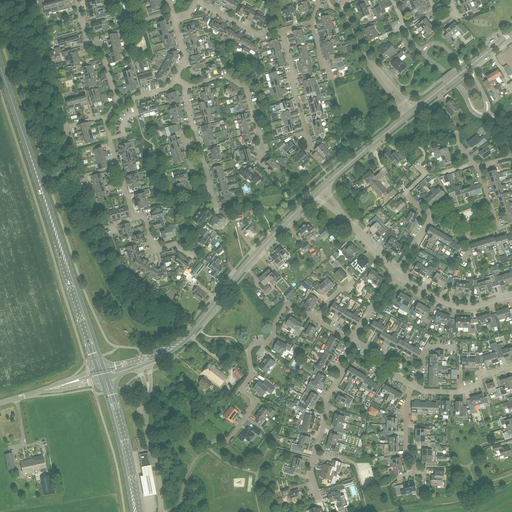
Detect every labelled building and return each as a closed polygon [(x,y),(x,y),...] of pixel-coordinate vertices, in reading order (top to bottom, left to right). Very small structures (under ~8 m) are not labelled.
[(59,11),(55,0),(52,0),(53,2),(49,3),(52,13),(59,11)] [(65,9),(62,0),(61,0),(59,1),(58,0),(55,0),(59,11),(65,9)] [(62,0),(65,9),(72,7),(70,1),(73,0),(72,0),(62,0)] [(96,6),(101,4),(100,0),(91,0),(91,3),(87,4),(89,11),(96,9),(96,6)] [(161,2),(160,0),(157,0),(150,2),(152,8),(147,9),(148,13),(158,11),(157,8),(161,7),(159,3),(161,2)] [(227,10),(233,0),(232,0),(224,0),(222,5),(224,7),(223,8),(227,10)] [(239,4),(233,0),(227,10),(231,12),(231,11),(234,12),(239,4)] [(377,0),(380,6),(377,7),(374,8),(377,15),(380,14),(386,12),(384,9),(389,7),(385,0),(377,0)] [(415,0),(412,0),(409,1),(411,7),(415,5),(417,9),(425,5),(422,0),(419,0),(416,1),(415,0)] [(310,11),(308,4),(309,4),(308,1),(298,4),(301,14),(310,11)] [(475,5),(475,6),(474,3),(472,2),(470,3),(462,7),(465,13),(471,11),(472,13),(479,10),(478,7),(477,8),(475,5)] [(49,14),(52,13),(49,3),(39,6),(40,9),(43,8),(46,17),(50,16),(49,14)] [(369,20),(375,17),(372,9),(368,11),(365,4),(357,8),(361,17),(367,15),(369,20)] [(249,15),(251,11),(253,9),(247,5),(245,8),(242,6),(237,14),(241,17),(242,14),(248,17),(246,20),(249,21),(252,16),(249,15)] [(428,12),(425,5),(417,9),(419,12),(415,14),(416,17),(415,17),(416,20),(423,17),(422,14),(428,12)] [(291,14),(295,13),(293,6),(287,7),(288,11),(283,12),(285,22),(293,20),(291,14)] [(105,17),(103,11),(97,13),(96,9),(89,11),(90,18),(95,17),(96,20),(105,17)] [(256,14),(251,11),(249,15),(252,16),(249,21),(252,23),(253,20),(259,23),(257,26),(261,28),(265,19),(262,17),(264,15),(258,11),(256,14)] [(317,26),(323,24),(332,22),(330,15),(322,18),(323,21),(316,23),(317,26)] [(106,23),(104,18),(95,21),(96,24),(92,25),(94,31),(103,29),(102,25),(106,23)] [(424,30),(430,24),(426,19),(421,23),(419,21),(414,25),(418,30),(421,27),(424,30)] [(209,26),(214,29),(214,30),(214,31),(215,32),(216,33),(217,33),(218,32),(219,32),(220,33),(225,25),(222,23),(220,26),(218,25),(219,22),(216,20),(215,22),(212,21),(209,26)] [(156,23),(158,30),(169,27),(169,24),(166,25),(164,21),(156,23)] [(183,32),(184,35),(195,32),(194,28),(200,27),(198,21),(185,25),(185,28),(183,28),(184,32),(183,32)] [(333,21),(332,22),(323,24),(324,27),(317,29),(318,33),(335,28),(333,21)] [(455,23),(450,27),(456,34),(459,32),(462,36),(467,32),(462,26),(460,28),(455,23)] [(435,30),(430,24),(424,30),(427,33),(423,36),(427,40),(432,36),(430,34),(435,30)] [(226,40),(231,32),(226,28),(227,26),(225,25),(220,33),(222,34),(221,37),(226,40)] [(370,40),(378,37),(373,26),(365,30),(370,40)] [(170,30),(169,27),(158,30),(160,37),(162,36),(168,34),(167,30),(170,30)] [(452,37),(456,34),(450,27),(444,31),(448,37),(446,39),(451,45),(450,45),(453,49),(456,47),(453,43),(456,41),(452,37)] [(337,35),(335,28),(318,33),(319,37),(326,35),(327,37),(330,39),(332,36),(335,36),(335,37),(337,36),(337,35)] [(303,29),(297,31),(295,29),(293,32),(294,35),(288,37),(289,40),(303,36),(303,37),(305,36),(303,29)] [(82,33),(78,34),(77,32),(70,33),(73,43),(77,42),(77,45),(83,43),(82,40),(84,40),(83,37),(82,33)] [(197,39),(195,32),(184,35),(185,39),(186,38),(187,42),(197,39)] [(236,42),(241,34),(238,32),(237,35),(231,32),(226,40),(232,44),(234,41),(236,42)] [(73,43),(70,33),(63,35),(66,45),(67,47),(70,47),(69,44),(73,43)] [(107,40),(108,43),(119,40),(118,33),(109,35),(111,39),(107,40)] [(173,33),(168,34),(162,36),(164,43),(173,40),(173,37),(174,37),(173,33)] [(243,50),(248,41),(242,38),(244,35),(241,34),(236,42),(239,44),(237,46),(243,50)] [(66,45),(63,35),(57,37),(57,39),(55,40),(55,41),(56,44),(56,45),(59,44),(59,46),(66,45)] [(305,43),(303,37),(303,36),(289,40),(290,43),(296,42),(297,45),(300,44),(300,45),(305,43)] [(333,49),(330,39),(327,37),(326,40),(326,43),(321,44),(323,51),(333,49)] [(199,45),(197,39),(187,42),(188,45),(186,45),(187,49),(199,45)] [(268,42),(270,49),(281,46),(280,42),(278,42),(278,39),(268,42)] [(121,47),(119,40),(108,43),(109,46),(112,45),(113,49),(118,48),(121,47)] [(174,43),(173,40),(164,43),(166,50),(177,46),(176,42),(174,43)] [(253,44),(248,41),(243,50),(249,53),(250,50),(253,52),(257,43),(255,42),(253,44)] [(301,47),(300,45),(300,44),(297,45),(294,46),(295,52),(298,51),(300,55),(308,53),(306,46),(301,47)] [(393,55),(399,49),(397,47),(394,49),(390,44),(385,48),(383,46),(378,50),(385,57),(391,53),(393,55)] [(201,52),(199,45),(187,49),(188,52),(189,52),(190,55),(201,52)] [(282,50),(281,46),(270,49),(272,55),(281,53),(281,50),(282,50)] [(119,54),(118,48),(113,49),(109,50),(111,55),(109,55),(110,57),(122,54),(119,54)] [(335,55),(333,49),(323,51),(325,58),(330,56),(331,59),(335,58),(341,56),(340,54),(335,55)] [(73,53),(72,50),(67,51),(61,53),(62,56),(68,55),(70,61),(79,58),(77,51),(73,53)] [(168,56),(167,59),(175,63),(179,57),(177,51),(168,53),(168,56)] [(310,52),(308,53),(300,55),(293,57),(294,60),(300,58),(301,61),(306,60),(310,59),(312,59),(310,52)] [(399,59),(404,55),(402,52),(394,58),(396,60),(391,64),(395,68),(395,67),(400,73),(407,67),(399,59)] [(282,55),(281,53),(272,55),(274,62),(285,59),(284,55),(282,55)] [(121,61),(120,56),(122,56),(122,54),(110,57),(110,58),(112,58),(113,63),(121,61)] [(190,61),(190,64),(202,61),(201,54),(190,57),(191,61),(190,61)] [(344,66),(343,60),(343,59),(342,58),(341,56),(335,58),(331,59),(329,60),(330,64),(336,63),(338,71),(345,69),(344,66)] [(82,61),(80,61),(79,58),(70,61),(71,66),(67,68),(68,72),(77,69),(84,67),(83,64),(83,63),(82,62),(82,61)] [(171,70),(175,63),(167,59),(163,65),(171,70)] [(217,70),(215,63),(216,63),(216,59),(212,60),(212,64),(208,65),(208,68),(201,70),(202,74),(203,74),(204,80),(208,79),(206,73),(217,70)] [(286,63),(285,59),(274,62),(276,69),(285,66),(284,63),(286,63)] [(310,59),(306,60),(301,61),(296,63),(298,69),(304,68),(304,71),(307,73),(313,71),(311,65),(312,65),(310,59)] [(94,72),(92,66),(96,65),(95,61),(90,62),(91,66),(84,67),(77,69),(77,70),(79,69),(79,72),(81,71),(84,70),(85,74),(94,72)] [(204,68),(202,61),(190,64),(191,68),(193,67),(194,71),(194,70),(195,72),(199,71),(198,69),(204,68)] [(168,76),(171,70),(163,65),(159,71),(168,76)] [(503,67),(508,76),(511,74),(507,65),(503,67)] [(123,72),(125,79),(133,77),(132,73),(135,72),(134,69),(123,72)] [(498,70),(492,74),(497,82),(498,84),(502,82),(501,80),(504,78),(502,75),(501,75),(498,70)] [(151,71),(144,73),(147,84),(150,84),(149,80),(153,79),(151,71)] [(164,83),(168,76),(159,71),(158,74),(156,75),(158,84),(164,83)] [(96,79),(94,72),(85,74),(82,75),(83,79),(80,80),(81,83),(96,79)] [(286,74),(281,75),(278,76),(277,72),(268,74),(270,81),(282,78),(287,76),(286,74)] [(147,84),(144,73),(137,75),(139,83),(144,82),(144,85),(147,84)] [(486,77),(487,80),(483,82),(488,90),(491,88),(490,86),(497,82),(492,74),(486,77)] [(134,81),(133,77),(125,79),(126,86),(138,83),(137,80),(134,81)] [(282,80),(282,78),(270,81),(272,87),(280,85),(279,81),(282,80)] [(317,84),(316,81),(315,78),(304,81),(303,78),(298,79),(299,83),(303,82),(304,88),(314,86),(317,85),(317,84)] [(96,79),(81,83),(84,82),(84,84),(87,84),(88,88),(93,86),(93,87),(97,86),(95,79),(96,79)] [(138,85),(138,83),(126,86),(128,92),(136,90),(135,86),(138,85)] [(236,87),(230,84),(225,92),(231,95),(230,96),(231,97),(237,95),(237,93),(236,93),(239,88),(236,87)] [(282,89),(280,85),(272,87),(274,94),(285,91),(285,88),(282,89)] [(94,89),(93,87),(93,86),(88,88),(91,97),(100,95),(98,88),(94,89)] [(316,92),(314,86),(304,88),(306,95),(311,94),(312,96),(320,94),(320,91),(316,92)] [(199,93),(200,96),(211,93),(209,87),(200,89),(200,92),(199,93)] [(286,94),(285,91),(274,94),(276,101),(284,99),(283,94),(286,94)] [(178,95),(177,95),(176,92),(167,95),(168,98),(167,98),(168,102),(169,104),(171,104),(180,102),(183,101),(182,96),(179,97),(178,95)] [(213,100),(211,93),(200,96),(201,100),(202,100),(203,102),(203,103),(207,102),(213,100)] [(81,94),(78,95),(81,106),(88,104),(86,96),(82,97),(81,94)] [(319,105),(317,98),(321,97),(320,94),(312,96),(313,99),(308,101),(310,107),(319,105)] [(81,106),(78,95),(76,95),(76,98),(72,100),(75,108),(81,106)] [(102,101),(100,95),(91,97),(94,107),(97,108),(98,106),(97,103),(102,101)] [(232,98),(232,99),(229,100),(230,103),(233,102),(234,105),(246,101),(245,98),(244,98),(243,95),(232,98)] [(75,108),(72,100),(68,101),(67,97),(65,98),(68,109),(75,108)] [(280,111),(277,112),(278,114),(280,113),(280,114),(295,110),(294,107),(292,100),(286,102),(285,101),(284,102),(282,103),(284,110),(280,111)] [(451,110),(452,110),(451,110),(452,109),(454,111),(454,110),(455,111),(456,111),(457,111),(460,109),(457,105),(456,106),(451,100),(446,104),(448,106),(445,108),(446,110),(450,115),(451,114),(451,113),(452,113),(452,112),(452,111),(451,110)] [(159,113),(157,106),(154,107),(152,101),(146,102),(148,112),(151,111),(152,113),(154,112),(155,114),(159,113)] [(246,105),(247,105),(246,101),(234,105),(234,107),(233,108),(234,112),(235,112),(235,113),(240,112),(242,113),(244,110),(244,109),(247,108),(246,105)] [(148,112),(146,102),(140,104),(141,111),(139,111),(141,117),(144,116),(143,113),(148,112)] [(180,104),(180,102),(171,104),(172,107),(171,107),(171,110),(169,110),(170,115),(172,114),(181,112),(179,105),(180,104)] [(209,108),(207,102),(203,103),(203,102),(199,104),(192,106),(193,109),(200,107),(201,110),(209,108)] [(324,114),(322,104),(319,105),(310,107),(311,114),(316,113),(317,116),(320,117),(322,114),(324,114)] [(211,115),(209,108),(201,110),(201,113),(194,115),(195,119),(211,115)] [(297,112),(291,114),(290,111),(295,110),(280,114),(282,121),(283,120),(299,116),(297,112)] [(183,118),(181,112),(172,114),(174,119),(171,120),(172,124),(178,123),(178,122),(182,122),(181,119),(183,118)] [(236,116),(238,123),(250,120),(249,116),(248,117),(247,113),(236,116)] [(212,114),(211,115),(195,119),(196,123),(203,121),(204,124),(214,121),(212,114)] [(293,124),(293,122),(300,120),(299,116),(283,120),(285,126),(284,127),(293,124)] [(313,129),(323,127),(320,117),(317,116),(315,118),(316,121),(311,122),(313,129)] [(251,123),(250,120),(238,123),(240,130),(250,127),(250,124),(251,123)] [(81,127),(82,131),(90,129),(88,122),(77,125),(78,128),(81,127)] [(209,124),(205,126),(206,129),(201,130),(202,137),(212,134),(209,124)] [(301,125),(294,127),(293,124),(284,127),(286,134),(291,132),(292,133),(293,132),(298,130),(298,131),(303,129),(301,125)] [(169,127),(171,136),(176,135),(175,133),(179,132),(177,125),(169,127)] [(251,130),(250,127),(240,130),(242,136),(254,133),(253,129),(251,130)] [(324,139),(325,136),(323,127),(313,129),(315,136),(320,134),(321,137),(324,139)] [(92,135),(90,129),(82,131),(83,135),(80,136),(81,139),(92,135)] [(255,136),(254,133),(242,136),(243,143),(247,142),(247,143),(250,144),(251,142),(251,141),(254,140),(253,137),(255,136)] [(212,134),(202,137),(204,143),(205,143),(206,147),(218,143),(216,139),(214,140),(212,134)] [(94,142),(92,135),(81,139),(81,141),(85,140),(86,144),(94,142)] [(177,139),(176,135),(171,136),(167,137),(169,144),(181,141),(180,138),(177,139)] [(475,138),(472,140),(467,143),(471,149),(478,144),(480,146),(486,141),(483,136),(477,141),(475,138)] [(133,144),(131,145),(130,142),(126,143),(123,141),(122,144),(122,145),(119,145),(120,149),(119,149),(120,152),(134,148),(133,144)] [(181,144),(181,141),(169,144),(171,151),(179,149),(178,145),(181,144)] [(289,155),(296,148),(291,142),(287,146),(283,142),(278,147),(280,150),(283,148),(289,155)] [(491,147),(489,145),(491,144),(489,142),(482,147),(484,150),(480,153),(484,159),(491,154),(487,149),(491,147)] [(324,157),(329,152),(322,144),(315,150),(317,152),(313,155),(318,160),(319,159),(321,162),(325,158),(324,157)] [(221,147),(218,148),(217,147),(215,147),(215,146),(208,148),(209,153),(211,153),(212,155),(219,153),(222,152),(221,147)] [(433,149),(434,153),(435,152),(437,159),(449,155),(447,148),(441,150),(440,147),(433,149)] [(93,150),(95,157),(107,154),(106,151),(103,152),(102,148),(93,150)] [(135,150),(132,151),(132,149),(134,148),(120,152),(120,156),(122,155),(123,159),(136,155),(135,150)] [(180,153),(179,149),(171,151),(173,157),(184,154),(183,152),(180,153)] [(243,163),(251,161),(248,149),(240,152),(243,163)] [(395,159),(392,155),(388,151),(382,157),(389,165),(392,162),(395,166),(394,164),(395,163),(394,160),(395,159)] [(303,168),(309,162),(308,160),(309,159),(303,152),(299,156),(298,155),(295,158),(295,159),(294,161),(299,166),(301,165),(303,168)] [(403,161),(406,158),(401,153),(399,155),(395,152),(392,155),(395,159),(394,160),(395,163),(394,164),(395,166),(397,164),(398,165),(403,160),(403,161)] [(221,160),(219,153),(212,155),(209,156),(210,160),(211,159),(211,161),(212,164),(217,162),(217,161),(221,160)] [(107,156),(107,154),(95,157),(97,163),(105,161),(104,157),(107,156)] [(185,157),(184,154),(173,157),(175,164),(183,162),(182,158),(185,157)] [(135,162),(135,160),(137,160),(136,155),(123,159),(123,162),(122,162),(123,166),(135,162)] [(452,162),(449,155),(437,159),(442,157),(443,161),(437,163),(439,169),(446,167),(445,164),(452,162)] [(271,172),(278,166),(271,159),(267,162),(266,160),(262,164),(266,169),(265,170),(268,173),(270,171),(271,172)] [(106,165),(105,161),(97,163),(99,170),(110,167),(110,164),(106,165)] [(138,165),(136,166),(135,162),(123,166),(124,169),(125,169),(126,172),(137,169),(137,170),(140,169),(138,165)] [(211,171),(212,175),(223,172),(222,165),(212,168),(213,171),(211,171)] [(258,178),(256,176),(257,175),(249,167),(241,175),(246,180),(248,178),(250,181),(251,181),(253,183),(254,183),(258,179),(258,178)] [(188,178),(187,174),(188,174),(187,170),(180,172),(179,170),(173,172),(174,177),(171,178),(172,182),(185,179),(188,178)] [(508,173),(507,171),(498,174),(496,170),(488,172),(490,179),(503,175),(505,174),(508,173)] [(225,179),(223,172),(212,175),(213,179),(215,179),(216,181),(225,179)] [(371,186),(383,176),(379,172),(374,176),(370,172),(363,178),(368,184),(369,183),(371,186)] [(93,180),(93,183),(103,180),(101,173),(90,176),(91,180),(93,180)] [(126,180),(127,183),(139,180),(137,173),(126,176),(127,179),(126,180)] [(462,195),(460,186),(456,187),(455,183),(454,183),(453,179),(452,174),(449,175),(451,181),(452,184),(456,197),(462,195)] [(500,182),(499,178),(506,176),(505,174),(503,175),(490,179),(492,185),(500,182)] [(451,181),(449,175),(443,177),(445,183),(451,181)] [(387,191),(378,181),(383,176),(371,186),(371,187),(380,197),(384,194),(386,196),(388,195),(390,198),(397,193),(392,187),(388,190),(389,191),(388,192),(387,191)] [(428,176),(424,180),(427,184),(432,180),(428,176)] [(187,189),(185,179),(172,182),(172,183),(175,182),(178,191),(187,189)] [(227,185),(225,179),(216,181),(217,184),(215,184),(216,188),(227,185)] [(105,187),(103,180),(93,183),(94,185),(93,186),(94,190),(105,187)] [(141,186),(139,180),(127,183),(128,186),(129,186),(130,189),(133,188),(133,189),(136,191),(138,188),(138,187),(141,186)] [(475,186),(474,182),(472,183),(476,195),(482,193),(479,185),(475,186)] [(501,186),(500,182),(492,185),(493,191),(506,187),(506,185),(501,186)] [(476,195),(472,183),(470,183),(471,187),(467,189),(470,197),(472,196),(476,195)] [(456,197),(452,184),(450,184),(452,189),(448,190),(450,198),(456,197)] [(229,192),(227,185),(216,188),(217,192),(219,192),(220,195),(229,192)] [(507,189),(511,187),(511,185),(506,187),(493,191),(495,197),(498,196),(504,194),(502,191),(507,189)] [(470,197),(467,189),(463,190),(462,186),(460,186),(462,195),(464,199),(470,197)] [(106,193),(105,187),(94,190),(95,193),(96,193),(97,196),(106,193)] [(433,187),(432,189),(441,198),(445,194),(439,188),(436,190),(433,187)] [(133,200),(134,203),(146,200),(144,194),(149,193),(148,189),(138,192),(139,194),(135,195),(136,199),(133,200)] [(441,198),(432,189),(430,190),(431,192),(428,195),(430,196),(436,203),(441,198)] [(507,196),(511,194),(511,191),(504,194),(498,196),(500,202),(508,199),(507,196)] [(231,199),(229,192),(220,195),(220,197),(219,198),(220,202),(231,199)] [(97,203),(108,200),(106,193),(97,196),(98,199),(96,199),(97,203)] [(436,203),(430,196),(428,195),(427,193),(422,197),(431,207),(436,203)] [(502,208),(511,204),(511,202),(509,203),(508,199),(500,202),(502,208)] [(147,205),(146,200),(134,203),(135,206),(138,205),(139,209),(143,208),(144,211),(150,209),(149,205),(147,205)] [(399,211),(406,205),(401,201),(397,204),(395,202),(390,206),(394,211),(397,209),(399,211)] [(511,208),(511,207),(511,204),(502,208),(504,214),(505,214),(505,213),(511,211),(511,208)] [(127,206),(120,208),(123,217),(126,217),(126,218),(130,217),(127,206)] [(162,211),(161,207),(153,209),(154,212),(150,213),(152,220),(157,218),(162,217),(163,216),(164,215),(165,215),(165,214),(166,213),(165,212),(164,211),(163,211),(162,211)] [(123,217),(120,208),(114,210),(117,221),(121,220),(120,218),(123,217)] [(201,225),(207,217),(205,215),(206,213),(200,209),(193,220),(201,225)] [(117,221),(114,210),(107,212),(110,221),(113,220),(113,222),(117,221)] [(418,220),(415,219),(417,216),(411,212),(406,220),(410,223),(407,229),(412,232),(418,220)] [(243,219),(243,217),(241,213),(234,215),(235,219),(235,221),(243,219)] [(221,228),(226,220),(220,215),(218,218),(215,216),(209,224),(215,228),(217,226),(221,228)] [(370,229),(375,234),(382,227),(377,223),(381,219),(378,216),(372,222),(375,225),(370,229)] [(165,226),(162,217),(157,218),(158,221),(152,223),(154,229),(165,226)] [(121,229),(122,232),(131,229),(129,222),(118,225),(119,229),(121,229)] [(175,231),(174,225),(166,227),(167,231),(161,232),(163,240),(173,237),(172,232),(175,231)] [(249,239),(256,232),(250,227),(248,225),(241,231),(244,233),(243,234),(249,239)] [(306,225),(302,228),(310,238),(313,237),(310,234),(314,231),(309,225),(307,227),(306,225)] [(388,236),(392,231),(393,230),(391,227),(388,230),(386,227),(383,229),(382,227),(375,234),(379,238),(385,233),(388,236)] [(430,242),(436,230),(431,227),(426,235),(430,237),(428,241),(430,242)] [(207,248),(213,239),(208,236),(210,233),(203,228),(199,234),(203,237),(199,242),(207,248)] [(310,238),(302,228),(298,231),(300,233),(298,234),(302,240),(305,237),(308,240),(310,238)] [(133,236),(131,229),(122,232),(123,234),(121,235),(122,239),(131,236),(133,236)] [(330,236),(324,229),(319,233),(324,240),(330,236)] [(437,241),(442,233),(436,230),(430,242),(432,243),(434,239),(437,241)] [(392,231),(388,236),(388,237),(391,239),(387,245),(393,249),(397,243),(398,241),(395,239),(396,236),(394,234),(395,233),(392,231)] [(142,233),(133,236),(131,236),(133,243),(145,240),(144,236),(143,237),(142,233)] [(441,248),(447,237),(442,233),(437,241),(441,243),(439,247),(441,248)] [(507,237),(507,235),(500,237),(504,250),(507,249),(505,245),(509,244),(507,237)] [(452,241),(453,240),(447,237),(441,248),(442,249),(445,245),(448,247),(452,241)] [(494,239),(494,237),(488,239),(492,252),(494,251),(493,247),(496,246),(494,239)] [(504,250),(500,237),(494,239),(496,246),(497,248),(501,246),(502,250),(504,250)] [(492,252),(488,239),(482,241),(485,250),(488,249),(490,253),(492,252)] [(399,244),(397,243),(393,249),(392,250),(398,254),(401,248),(404,250),(407,244),(401,240),(399,244)] [(451,253),(457,244),(457,242),(455,241),(454,242),(452,241),(448,247),(446,250),(451,253)] [(485,250),(482,241),(476,243),(480,256),(482,255),(481,251),(485,250)] [(458,245),(457,244),(451,253),(456,256),(462,244),(460,243),(458,245)] [(480,256),(476,243),(470,245),(472,253),(476,252),(478,257),(480,256)] [(125,248),(127,255),(139,251),(138,248),(137,248),(136,245),(125,248)] [(341,251),(343,253),(342,254),(348,260),(350,260),(354,257),(353,256),(358,251),(353,245),(348,249),(345,247),(341,251)] [(283,256),(285,254),(280,247),(275,251),(277,254),(283,261),(285,259),(283,256)] [(130,266),(140,258),(139,255),(140,255),(139,251),(127,255),(130,266)] [(172,265),(174,256),(170,257),(169,252),(162,254),(165,263),(166,263),(166,264),(171,263),(171,266),(172,265)] [(186,258),(180,254),(177,258),(174,256),(172,265),(173,265),(173,261),(180,265),(180,266),(183,262),(186,258)] [(277,254),(272,258),(277,264),(280,262),(283,265),(285,263),(283,261),(277,254)] [(337,260),(336,260),(332,255),(330,257),(335,262),(332,264),(339,271),(335,275),(341,282),(347,276),(339,268),(342,265),(337,260)] [(220,272),(222,269),(218,265),(221,261),(217,258),(214,262),(213,262),(214,262),(211,260),(208,257),(205,260),(209,263),(220,272)] [(363,269),(369,263),(364,257),(359,262),(357,260),(351,265),(356,270),(360,266),(363,269)] [(419,274),(427,261),(424,260),(417,257),(413,263),(417,265),(414,271),(419,274)] [(140,271),(146,261),(143,259),(143,260),(140,258),(130,266),(140,271)] [(186,264),(183,262),(180,266),(180,265),(177,270),(183,274),(186,277),(189,273),(185,270),(192,260),(189,258),(186,264)] [(146,275),(152,264),(152,265),(149,263),(149,262),(146,261),(140,271),(146,275)] [(432,274),(435,268),(435,267),(429,264),(429,263),(427,261),(419,274),(425,277),(428,272),(432,274)] [(198,275),(204,266),(200,262),(193,271),(194,272),(192,274),(195,277),(197,274),(198,275)] [(220,272),(209,263),(206,267),(208,268),(212,271),(210,274),(214,278),(217,275),(220,272)] [(156,280),(158,268),(155,267),(156,266),(152,264),(146,275),(156,280)] [(161,268),(158,268),(156,280),(168,277),(164,265),(161,266),(161,268)] [(438,285),(443,276),(444,274),(435,268),(432,274),(431,274),(435,276),(432,281),(438,285)] [(269,270),(264,275),(270,281),(272,279),(276,283),(281,278),(276,273),(274,275),(269,270)] [(377,276),(378,274),(372,270),(369,275),(367,274),(362,280),(367,283),(369,279),(374,282),(377,276)] [(449,284),(453,279),(452,278),(453,276),(454,273),(451,271),(450,274),(449,274),(448,276),(447,276),(446,278),(443,276),(438,285),(443,288),(446,282),(449,284)] [(326,281),(324,283),(330,290),(335,286),(330,281),(333,279),(328,273),(323,278),(326,281)] [(507,284),(504,275),(500,276),(499,273),(493,274),(493,275),(495,281),(499,280),(501,286),(507,284)] [(267,283),(270,281),(264,275),(259,279),(263,284),(260,286),(267,294),(272,290),(270,288),(267,283)] [(495,281),(493,275),(486,278),(487,280),(484,281),(487,290),(493,289),(491,283),(495,282),(495,281)] [(377,276),(374,282),(372,284),(377,286),(375,290),(379,292),(383,286),(380,284),(383,279),(377,276)] [(462,293),(463,283),(460,283),(460,279),(454,278),(453,285),(456,285),(455,292),(462,293)] [(473,283),(473,280),(473,278),(472,278),(469,278),(469,279),(467,279),(466,284),(463,283),(462,293),(468,294),(469,287),(473,287),(473,283)] [(487,290),(484,281),(483,279),(474,281),(476,288),(479,287),(480,292),(487,290)] [(313,287),(318,292),(321,295),(323,292),(325,294),(330,290),(324,283),(321,285),(318,282),(313,287)] [(205,294),(199,290),(200,288),(197,286),(196,287),(192,292),(195,294),(194,295),(200,300),(205,294)] [(315,293),(309,290),(309,289),(306,294),(307,295),(305,298),(308,300),(316,304),(319,299),(314,296),(315,293)] [(394,297),(390,303),(397,307),(399,302),(402,304),(406,296),(406,295),(403,293),(402,294),(401,293),(398,299),(394,297)] [(341,294),(340,295),(342,296),(340,302),(346,303),(348,296),(341,294)] [(412,300),(406,296),(402,304),(405,305),(402,310),(409,314),(412,307),(409,305),(412,300)] [(335,314),(339,306),(336,304),(338,301),(336,299),(329,311),(335,314)] [(313,310),(316,304),(308,300),(306,303),(304,301),(303,303),(302,303),(300,307),(306,310),(308,307),(313,310)] [(345,320),(350,313),(346,311),(349,307),(348,307),(350,305),(348,303),(347,306),(340,317),(345,320)] [(418,303),(416,308),(413,306),(412,307),(409,314),(415,317),(417,313),(420,315),(425,307),(418,303)] [(340,317),(347,306),(345,305),(343,308),(339,306),(335,314),(340,317)] [(431,310),(425,307),(420,315),(423,317),(421,321),(420,322),(426,326),(425,328),(426,329),(429,323),(432,318),(428,316),(431,310)] [(511,314),(509,308),(502,310),(505,319),(506,321),(511,319),(511,314)] [(505,319),(502,310),(496,312),(498,318),(495,319),(497,325),(500,324),(499,320),(505,319)] [(351,324),(358,312),(356,311),(354,315),(350,313),(345,320),(351,324)] [(360,313),(358,312),(351,324),(357,327),(361,319),(357,317),(360,313)] [(438,312),(436,317),(433,316),(432,318),(429,323),(435,325),(436,326),(437,325),(440,326),(441,323),(444,314),(443,314),(443,313),(440,312),(439,313),(438,312)] [(450,317),(449,316),(449,315),(446,314),(445,315),(444,314),(441,323),(440,326),(444,327),(444,328),(449,330),(451,324),(448,323),(450,317)] [(497,325),(495,319),(492,320),(490,314),(484,316),(486,324),(487,326),(490,325),(491,327),(492,328),(497,327),(497,325)] [(482,325),(486,324),(484,316),(477,318),(479,324),(476,325),(478,334),(484,332),(483,328),(482,325)] [(290,332),(296,321),(290,317),(287,322),(285,321),(281,327),(290,332)] [(464,328),(464,318),(457,318),(457,325),(453,325),(451,333),(458,333),(458,328),(464,328)] [(476,333),(475,325),(471,325),(471,318),(464,318),(464,328),(469,328),(469,333),(476,333)] [(375,332),(382,321),(380,319),(378,323),(374,321),(370,329),(375,332)] [(302,324),(296,321),(290,332),(292,328),(295,330),(293,333),(299,337),(302,331),(299,329),(302,324)] [(380,335),(385,328),(382,326),(384,322),(382,321),(375,332),(380,335)] [(313,335),(316,329),(310,326),(305,334),(309,336),(307,340),(312,342),(316,336),(313,335)] [(384,342),(388,335),(385,333),(387,329),(385,328),(380,335),(378,339),(384,342)] [(389,345),(396,334),(394,333),(392,337),(388,335),(384,342),(389,345)] [(396,347),(399,341),(396,339),(398,335),(396,334),(389,345),(395,349),(396,347)] [(331,336),(329,340),(340,347),(341,344),(340,343),(341,341),(331,336)] [(401,350),(408,339),(406,338),(404,342),(400,339),(399,341),(396,347),(401,350)] [(407,354),(411,346),(408,344),(410,340),(408,339),(401,350),(407,354)] [(340,347),(329,340),(326,345),(335,350),(337,348),(338,349),(340,347)] [(287,350),(290,351),(293,345),(287,342),(285,345),(278,341),(273,350),(282,355),(284,351),(286,352),(287,350)] [(418,350),(421,346),(423,342),(421,341),(419,345),(412,357),(418,360),(422,352),(418,350)] [(511,356),(509,348),(505,349),(503,343),(497,344),(498,346),(500,354),(503,353),(504,358),(511,356)] [(412,357),(419,345),(417,344),(415,348),(411,346),(407,354),(412,357)] [(334,353),(335,350),(326,345),(323,350),(326,351),(334,356),(336,353),(334,353)] [(500,355),(500,354),(498,346),(491,348),(493,354),(490,355),(493,364),(499,362),(497,356),(500,355)] [(331,361),(334,356),(326,351),(324,355),(320,353),(319,355),(331,361)] [(430,355),(430,361),(439,362),(439,357),(443,358),(444,351),(436,351),(435,355),(430,355)] [(469,367),(470,355),(470,354),(463,354),(463,352),(458,351),(458,356),(460,356),(459,362),(462,362),(462,367),(469,367)] [(490,355),(489,352),(483,354),(482,353),(479,354),(480,358),(480,361),(481,362),(485,361),(486,366),(493,364),(490,355)] [(479,354),(479,353),(476,353),(476,356),(470,355),(469,367),(475,367),(475,360),(480,361),(480,358),(479,354)] [(331,361),(319,355),(318,357),(322,359),(320,362),(328,367),(331,361)] [(273,365),(275,362),(267,356),(265,359),(265,360),(259,368),(266,373),(272,365),(273,365)] [(324,372),(328,367),(320,362),(318,366),(314,364),(313,366),(324,372)] [(205,375),(207,377),(219,386),(227,377),(209,364),(202,373),(205,375)] [(324,373),(324,372),(313,366),(316,368),(313,373),(315,373),(315,375),(314,378),(324,384),(327,378),(321,375),(323,372),(324,373)] [(349,382),(356,370),(350,367),(346,375),(349,377),(347,381),(349,382)] [(357,381),(361,374),(356,370),(349,382),(351,383),(353,379),(357,381)] [(360,388),(361,387),(366,378),(367,377),(361,374),(357,381),(360,383),(358,387),(360,388)] [(206,379),(207,377),(205,375),(198,383),(207,390),(212,384),(206,379)] [(314,390),(315,390),(317,391),(319,388),(321,389),(324,384),(314,378),(312,377),(311,380),(310,380),(309,382),(307,386),(314,390)] [(365,390),(371,379),(369,378),(368,379),(366,378),(361,387),(365,390)] [(370,392),(375,383),(373,382),(374,381),(371,379),(365,390),(370,392)] [(510,390),(509,388),(507,379),(500,381),(502,388),(499,389),(501,396),(507,394),(506,391),(510,390)] [(273,388),(267,383),(265,381),(263,383),(259,381),(253,389),(261,395),(265,390),(269,393),(273,388)] [(377,384),(375,383),(370,392),(375,395),(381,384),(378,382),(377,384)] [(501,396),(499,389),(496,390),(494,383),(487,385),(490,396),(494,395),(495,398),(502,396),(501,396)] [(385,400),(391,389),(386,385),(384,389),(381,387),(377,394),(380,396),(381,393),(385,395),(383,399),(385,400)] [(314,390),(307,386),(309,387),(305,393),(304,395),(316,402),(316,401),(317,402),(319,398),(318,398),(319,397),(313,393),(315,390),(314,390)] [(392,399),(397,392),(391,389),(385,400),(387,401),(389,397),(392,399)] [(402,395),(397,392),(392,399),(396,401),(394,405),(393,407),(395,408),(402,395)] [(482,394),(476,396),(479,405),(483,404),(484,407),(490,406),(488,399),(484,400),(482,394)] [(315,403),(316,402),(304,395),(300,402),(298,406),(305,409),(307,405),(313,408),(313,407),(314,407),(316,403),(315,403)] [(339,395),(336,402),(343,406),(345,402),(349,405),(353,399),(345,395),(343,398),(339,395)] [(475,406),(479,405),(476,396),(470,398),(472,404),(469,405),(472,415),(476,413),(476,412),(477,411),(475,406)] [(511,402),(511,401),(503,404),(504,410),(508,408),(510,413),(511,412),(511,402)] [(450,410),(450,404),(450,402),(443,402),(442,416),(452,416),(452,410),(450,410)] [(466,407),(463,406),(463,402),(456,402),(456,412),(460,412),(460,417),(466,417),(466,407)] [(275,412),(270,408),(268,406),(266,409),(263,407),(259,412),(267,418),(268,415),(271,417),(275,412)] [(233,417),(237,412),(231,407),(227,412),(223,416),(232,423),(235,419),(233,417)] [(378,411),(375,409),(371,407),(368,413),(376,417),(379,411),(378,411)] [(265,420),(267,418),(259,412),(255,417),(258,419),(256,422),(263,428),(267,422),(265,420)] [(346,416),(350,417),(351,414),(344,412),(343,415),(340,414),(339,415),(336,414),(334,420),(343,422),(344,419),(345,420),(346,416)] [(315,417),(303,413),(303,415),(300,416),(299,420),(299,419),(299,420),(314,423),(315,417)] [(384,415),(383,418),(386,421),(387,421),(387,425),(397,425),(397,418),(391,418),(391,415),(384,415)] [(506,425),(507,428),(511,426),(511,419),(508,420),(507,417),(499,419),(501,426),(506,425)] [(305,428),(312,430),(314,423),(299,420),(304,421),(303,425),(299,424),(298,429),(304,431),(305,428)] [(345,423),(343,423),(343,422),(334,420),(333,426),(336,427),(336,428),(339,429),(338,432),(345,434),(346,431),(343,430),(345,423)] [(397,431),(397,425),(387,425),(384,425),(384,431),(383,431),(383,434),(390,435),(390,431),(397,431)] [(422,429),(416,429),(416,436),(425,436),(425,429),(429,430),(430,426),(422,426),(422,429)] [(511,426),(507,428),(508,431),(505,432),(505,433),(503,434),(505,440),(511,437),(511,426)] [(246,429),(241,435),(238,439),(242,442),(245,438),(249,442),(255,435),(254,435),(256,433),(259,435),(261,432),(254,427),(251,430),(252,430),(251,432),(246,429)] [(305,433),(298,431),(297,434),(299,435),(297,441),(309,444),(311,438),(304,436),(305,433)] [(331,434),(329,441),(341,444),(337,443),(338,439),(342,440),(344,434),(338,433),(337,436),(331,434)] [(398,445),(398,438),(390,438),(390,435),(383,434),(380,434),(380,438),(385,438),(385,441),(390,441),(390,445),(398,445)] [(436,443),(431,442),(431,440),(428,439),(428,436),(425,436),(416,436),(415,442),(424,442),(424,446),(429,446),(436,446),(436,443)] [(308,450),(309,444),(297,441),(300,442),(299,445),(295,444),(294,447),(292,446),(291,450),(300,452),(301,449),(308,450)] [(341,444),(329,441),(327,447),(332,449),(331,451),(339,453),(340,447),(341,444)] [(398,452),(398,445),(390,445),(385,444),(385,449),(384,449),(384,456),(391,456),(391,452),(398,452)] [(504,458),(511,455),(511,453),(511,450),(510,451),(508,446),(502,448),(501,444),(493,447),(494,452),(499,450),(501,456),(504,456),(504,458)] [(423,456),(436,456),(436,448),(440,448),(440,446),(436,446),(429,446),(429,450),(423,449),(423,456)] [(15,469),(12,453),(5,455),(8,470),(15,469)] [(139,455),(142,468),(150,466),(148,453),(139,455)] [(294,461),(293,465),(301,467),(303,460),(298,459),(299,455),(291,453),(289,460),(294,461)] [(33,458),(34,459),(32,459),(34,472),(40,471),(41,472),(46,471),(43,456),(33,458)] [(393,463),(393,466),(401,465),(400,458),(395,459),(394,456),(387,458),(388,464),(393,463)] [(436,463),(436,456),(423,456),(422,462),(429,462),(429,466),(437,466),(437,463),(436,463)] [(34,472),(32,459),(20,462),(23,475),(34,472)] [(321,478),(330,480),(332,481),(331,485),(337,484),(337,480),(337,479),(337,478),(336,477),(336,476),(334,476),(335,471),(339,472),(341,463),(334,461),(332,467),(324,465),(323,469),(321,478)] [(299,473),(301,467),(293,465),(292,468),(285,466),(283,473),(293,475),(294,472),(299,473)] [(403,472),(401,465),(393,466),(394,470),(390,471),(391,477),(399,476),(398,473),(403,472)] [(150,466),(142,468),(140,468),(142,477),(139,477),(143,497),(156,495),(150,466)] [(443,481),(443,471),(435,471),(435,477),(432,477),(431,485),(441,485),(441,481),(443,481)] [(40,477),(44,496),(55,494),(51,475),(40,477)] [(353,482),(344,485),(344,484),(328,489),(326,492),(326,494),(328,494),(330,502),(335,501),(335,502),(337,501),(338,507),(337,508),(338,511),(339,511),(345,510),(344,506),(347,505),(344,495),(341,495),(339,491),(345,489),(345,488),(354,485),(353,482)] [(411,492),(416,491),(414,482),(403,484),(404,488),(400,489),(402,495),(411,493),(411,492)] [(289,501),(301,498),(298,490),(290,492),(289,488),(281,491),(283,498),(288,497),(289,501)]
